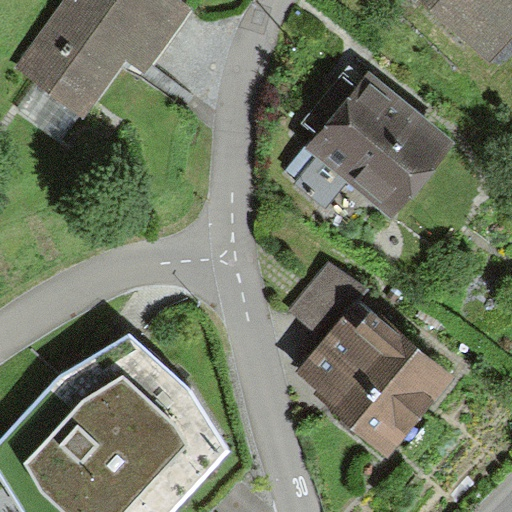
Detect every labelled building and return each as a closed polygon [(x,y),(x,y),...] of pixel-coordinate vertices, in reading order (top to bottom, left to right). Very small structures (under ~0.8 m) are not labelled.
[(193,19),(168,0),(68,0),(14,71),(37,90),(80,121),(85,126),(128,70),(144,82),(193,19)] [(511,45),(511,0),(414,0),(489,70),(511,45)] [(456,151),(369,79),(307,154),(394,226),(456,151)] [(80,121),(37,90),(18,115),(61,147),(80,121)] [(331,254),(292,305),(324,329),(363,281),(364,279),(331,254)] [(324,329),(297,361),(351,405),(389,436),(454,356),(363,281),(324,329)] [(191,373),(131,319),(61,361),(0,432),(0,461),(27,505),(35,511),(153,511),(157,510),(229,434),(191,373)]
